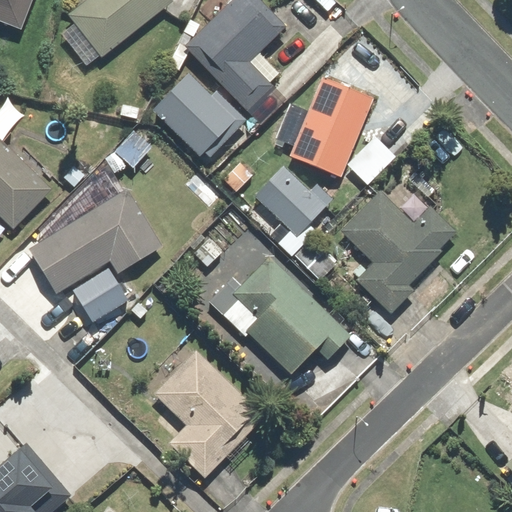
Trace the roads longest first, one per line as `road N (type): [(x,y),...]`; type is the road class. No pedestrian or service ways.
road 1 (residential): [(301,511),(511,296)]
road 2 (residential): [(415,0),(511,102)]
